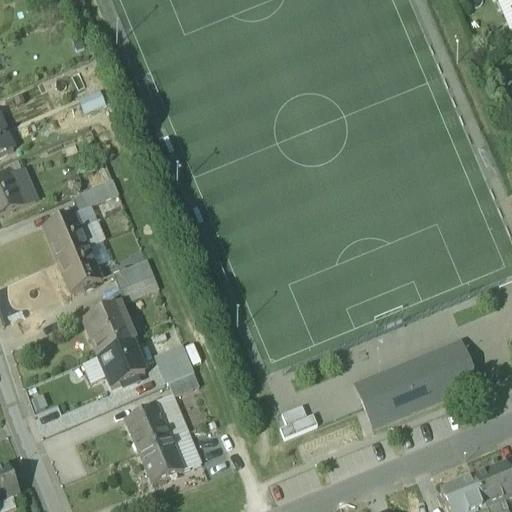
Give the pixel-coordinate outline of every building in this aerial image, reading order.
[(0,161),(13,156),(0,123),(0,161)] [(23,178),(0,188),(0,222),(36,207),(23,178)] [(112,187),(71,204),(77,218),(118,201),(112,187)] [(74,220),(44,233),(57,266),(87,253),(74,220)] [(87,253),(57,266),(71,299),(101,287),(87,253)] [(147,268),(113,282),(119,297),(153,283),(147,268)] [(153,283),(119,297),(124,310),(159,296),(153,283)] [(119,310),(83,326),(98,362),(131,348),(134,346),(119,310)] [(163,335),(140,343),(146,359),(169,350),(163,335)] [(131,348),(98,362),(110,392),(144,379),(131,348)] [(168,389),(193,378),(184,356),(159,366),(168,389)] [(358,401),(373,436),(481,391),(466,356),(358,401)] [(193,378),(167,389),(173,402),(199,392),(193,378)] [(187,437),(173,402),(156,409),(157,412),(170,444),(187,437)] [(280,419),(285,429),(278,432),(283,443),(313,429),(304,408),(280,419)] [(157,412),(125,425),(139,457),(170,444),(157,412)] [(170,444),(183,476),(200,469),(187,437),(170,444)] [(170,444),(139,457),(152,489),(183,476),(170,444)] [(511,482),(506,468),(473,482),(485,511),(486,511),(498,508),(511,501),(511,482)] [(0,506),(19,499),(8,471),(0,474),(0,506)] [(485,511),(473,482),(440,496),(446,511),(485,511)]
